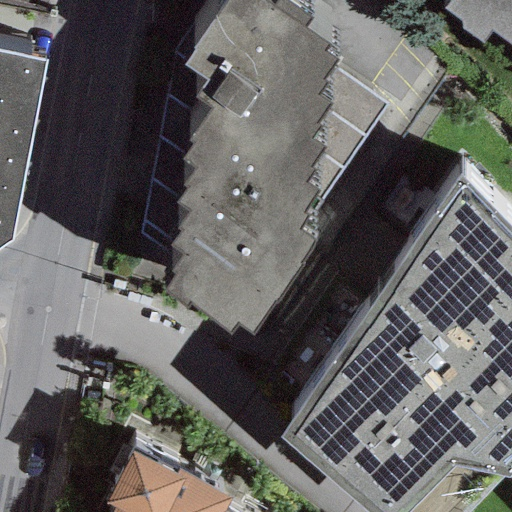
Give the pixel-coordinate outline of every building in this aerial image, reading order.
[(275,0),(270,7),(261,0),(226,0),(190,50),(194,52),(183,66),(206,83),(194,99),(210,110),(187,141),(192,145),(181,161),(194,170),(182,187),(186,189),(175,203),(188,212),(175,229),(180,232),(169,248),(182,257),(171,273),(175,276),(164,291),(186,307),(188,304),(230,334),(237,324),(251,334),(273,303),(276,305),(303,268),(297,264),(313,241),(298,231),(307,219),(301,215),(317,193),(306,184),(315,172),(309,168),(323,149),(311,140),(318,129),(314,126),(330,105),(317,95),(326,83),(321,80),(336,60),(324,51),(327,46),(302,28),(309,19),(283,0),(275,0)] [(511,0),(445,0),(449,3),(443,10),(461,23),(459,26),(482,44),(491,32),(511,47),(511,60),(511,61),(511,60),(511,0)] [(47,60),(0,50),(0,245),(11,237),(47,60)] [(511,511),(511,225),(463,175),(280,438),(370,511),(511,511)] [(114,510),(112,511),(223,511),(231,499),(177,471),(175,475),(132,454),(105,505),(114,510)]
